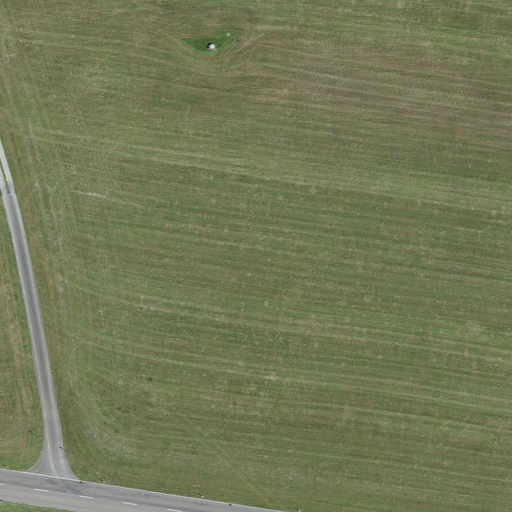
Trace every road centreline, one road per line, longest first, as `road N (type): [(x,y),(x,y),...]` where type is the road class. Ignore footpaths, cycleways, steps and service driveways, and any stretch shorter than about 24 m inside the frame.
road 1 (track): [(0,161),(34,313),(58,493)]
road 2 (tertiary): [(0,484),(180,511)]
